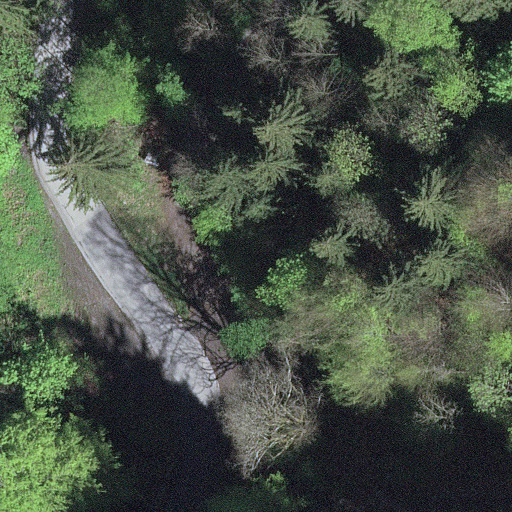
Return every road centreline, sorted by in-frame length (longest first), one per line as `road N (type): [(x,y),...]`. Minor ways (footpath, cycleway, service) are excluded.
road 1 (tertiary): [(59,0),(54,116),(69,191),(189,409),(196,463),(181,511)]
road 2 (track): [(167,369),(198,358),(218,329),(186,230),(184,142),(202,106),(286,0)]
